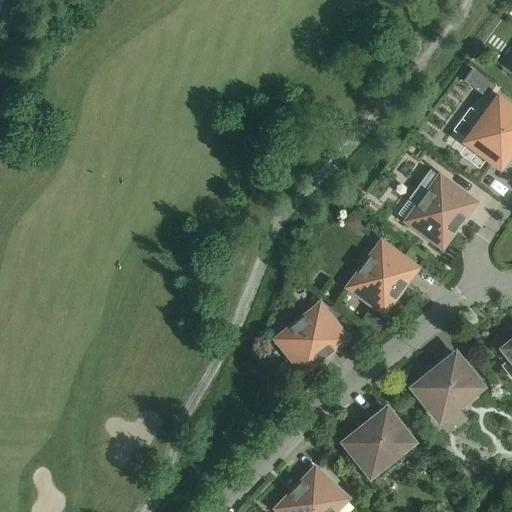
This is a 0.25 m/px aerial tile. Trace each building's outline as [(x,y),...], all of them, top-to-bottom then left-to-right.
[(511,104),(493,91),(456,141),(500,173),(511,157),(511,104)] [(438,172),(436,175),(430,170),(408,199),(415,204),(401,222),(442,252),(479,202),(438,172)] [(364,257),(366,258),(343,288),(383,318),(420,268),(380,238),(376,245),(374,243),(364,257)] [(351,339),(320,301),(271,340),(302,378),(351,340),(351,339)] [(377,333),(384,324),(374,316),(367,325),(377,333)] [(511,336),(497,349),(507,361),(501,366),(511,380),(511,336)] [(455,348),(407,388),(438,427),(487,388),(455,348)] [(418,449),(415,446),(418,444),(387,403),(338,442),(369,483),(373,480),(375,483),(418,449)] [(338,511),(351,499),(314,464),(271,509),(274,511),(338,511)]
